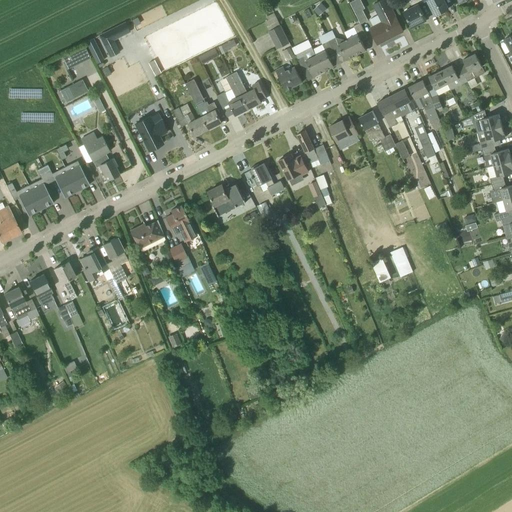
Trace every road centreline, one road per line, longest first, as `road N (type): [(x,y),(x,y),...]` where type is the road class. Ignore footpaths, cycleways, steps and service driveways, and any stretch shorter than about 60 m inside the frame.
road 1 (residential): [(0,261),(478,23)]
road 2 (track): [(288,116),(221,0)]
